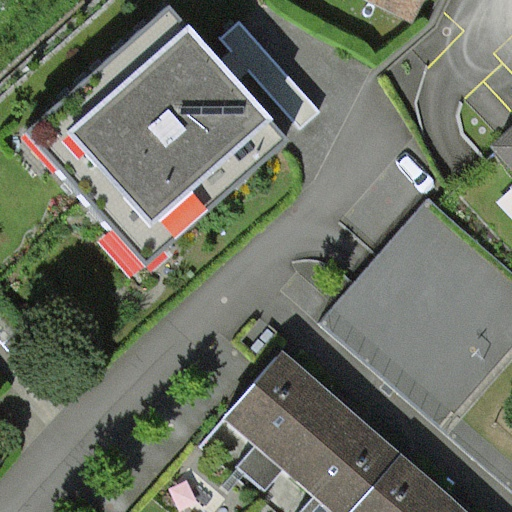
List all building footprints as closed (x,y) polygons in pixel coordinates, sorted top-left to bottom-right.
[(266,0),(269,1),(269,0),(375,0),(404,14),(411,0),(266,0)] [(164,10),(21,135),(140,271),(281,147),(219,74),(164,10)] [(511,136),(452,192),(511,256),(511,136)] [(348,511),(393,462),(339,416),(328,406),(274,359),(224,416),(256,444),(234,469),(263,493),(284,469),(314,494),(298,511),(348,511)] [(449,511),(446,509),(393,462),(348,511),(449,511)]
